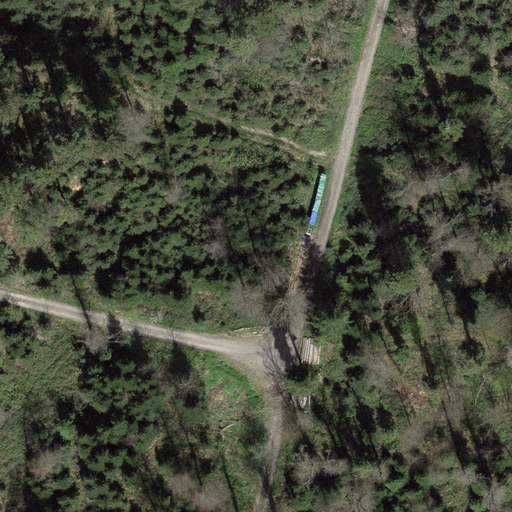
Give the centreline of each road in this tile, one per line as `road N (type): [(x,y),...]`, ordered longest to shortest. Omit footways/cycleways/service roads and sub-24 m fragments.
road 1 (track): [(264,511),(388,0)]
road 2 (track): [(298,361),(0,288)]
